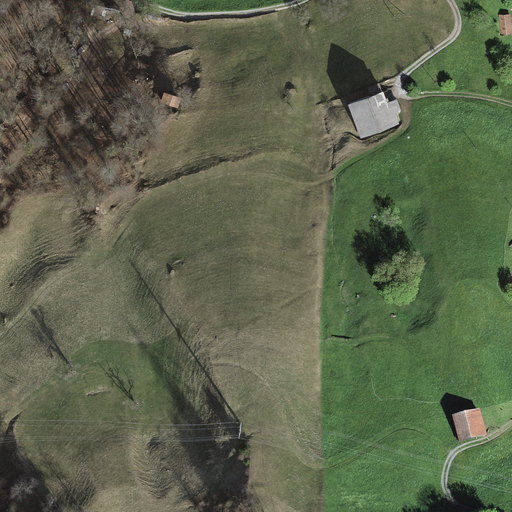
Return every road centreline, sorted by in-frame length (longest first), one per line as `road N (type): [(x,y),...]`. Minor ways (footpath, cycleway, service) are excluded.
road 1 (track): [(449,0),(458,30),(408,72),(403,96),(455,94),(511,105)]
road 2 (track): [(142,0),(192,15),(304,0)]
road 3 (track): [(511,422),(449,461),(447,494),(472,511)]
